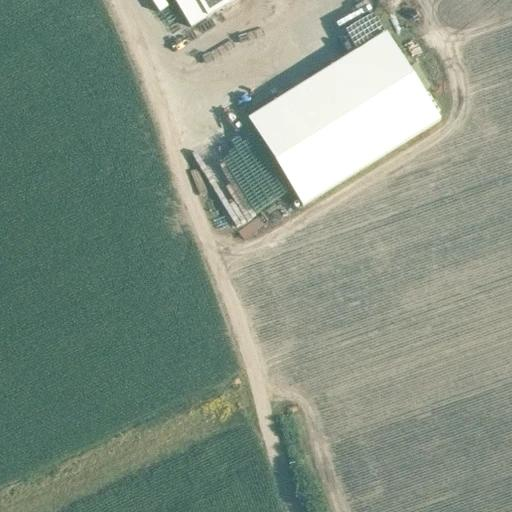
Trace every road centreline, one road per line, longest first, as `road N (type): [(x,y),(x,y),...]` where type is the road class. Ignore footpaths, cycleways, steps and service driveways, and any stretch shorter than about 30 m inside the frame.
road 1 (track): [(298,511),(172,161)]
road 2 (residential): [(172,161),(117,0)]
